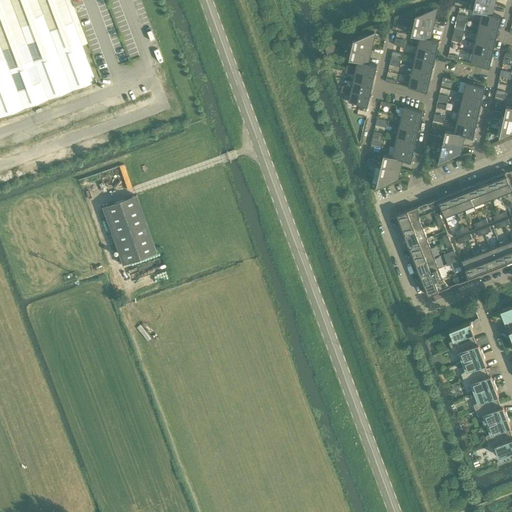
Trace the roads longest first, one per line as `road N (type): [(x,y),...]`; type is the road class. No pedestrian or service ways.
road 1 (track): [(433,511),(244,0)]
road 2 (secondary): [(395,511),(206,0)]
road 3 (residential): [(381,208),(419,312),(475,290)]
road 4 (residential): [(485,167),(480,149),(504,40)]
